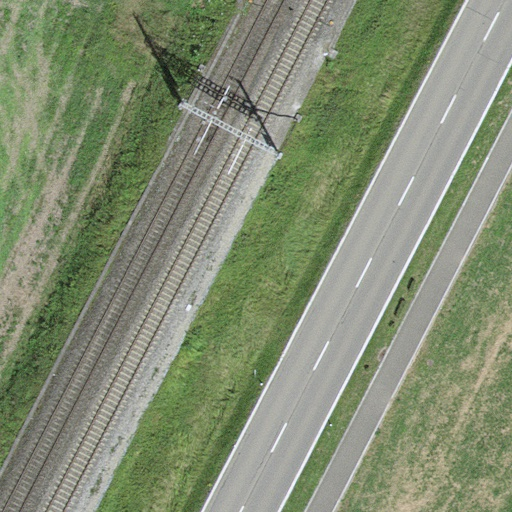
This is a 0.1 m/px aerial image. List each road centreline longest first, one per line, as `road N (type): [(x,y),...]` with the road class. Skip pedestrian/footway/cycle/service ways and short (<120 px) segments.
road 1 (primary): [(241,511),(507,0)]
road 2 (track): [(318,511),(511,136)]
